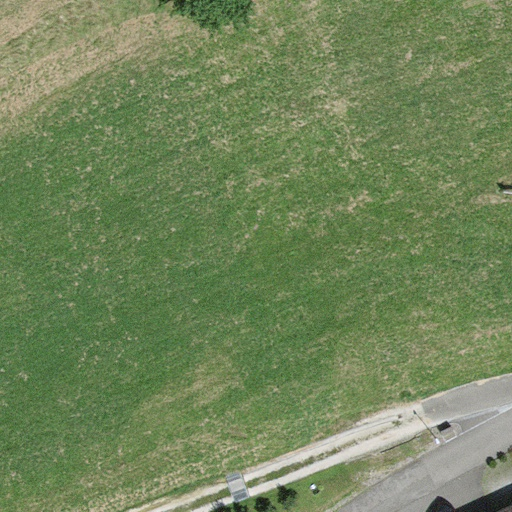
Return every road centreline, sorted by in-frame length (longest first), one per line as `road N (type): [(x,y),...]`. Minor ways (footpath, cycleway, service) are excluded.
road 1 (track): [(511,393),(456,389),(132,511)]
road 2 (residential): [(511,420),(366,511)]
